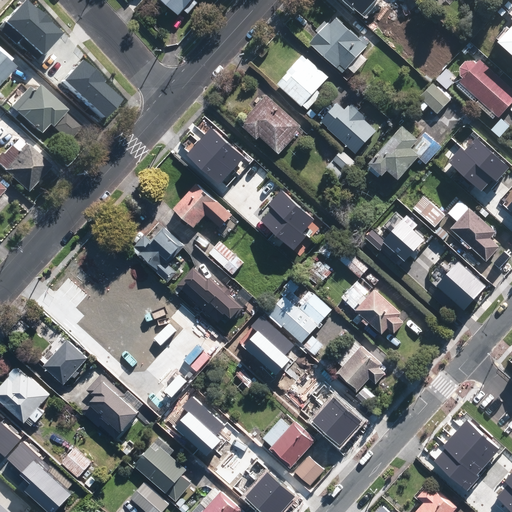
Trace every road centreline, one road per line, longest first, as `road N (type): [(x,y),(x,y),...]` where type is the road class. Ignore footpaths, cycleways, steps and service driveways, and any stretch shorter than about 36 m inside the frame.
road 1 (residential): [(330,511),(511,309)]
road 2 (residential): [(172,98),(0,290)]
road 3 (residential): [(261,0),(172,98)]
road 4 (residential): [(84,0),(172,98)]
